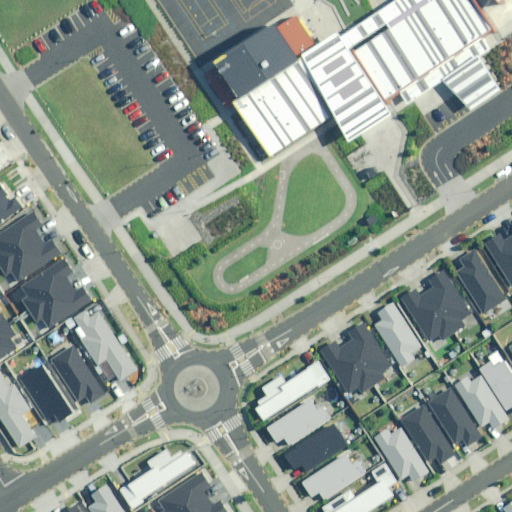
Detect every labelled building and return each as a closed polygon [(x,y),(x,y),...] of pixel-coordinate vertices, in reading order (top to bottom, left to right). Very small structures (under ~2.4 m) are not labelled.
[(321,38),(313,43),(293,14),(202,73),(224,106),(231,101),(234,106),(268,155),(332,113),(334,118),(347,140),(373,121),(388,111),(381,100),(397,90),(405,102),(441,79),(470,108),(499,87),(478,54),(488,47),(481,35),(491,27),(474,0),(425,0),(350,50),(335,29),(321,38)] [(12,199),(1,183),(0,183),(0,223),(23,207),(16,196),(12,199)] [(437,209),(427,191),(421,195),(431,212),(437,209)] [(40,226),(32,213),(0,233),(0,262),(39,237),(34,230),(40,226)] [(511,236),(505,242),(500,234),(486,243),(511,285),(511,236)] [(39,237),(0,262),(0,268),(4,275),(11,271),(18,281),(60,254),(51,240),(44,245),(39,237)] [(476,249),(461,259),(463,261),(459,263),(463,268),(457,272),(488,320),(511,305),(476,249)] [(72,273),(64,259),(21,287),(28,297),(22,300),(29,311),(71,284),(66,276),(72,273)] [(428,345),(437,339),(443,347),(473,328),(468,320),(476,315),(446,268),(429,278),(433,285),(420,293),(416,286),(399,297),(428,345)] [(71,284),(29,311),(36,321),(43,317),(49,328),(92,301),(83,287),(76,291),(71,284)] [(421,347),(393,303),(378,313),(382,320),(375,325),(401,366),(414,357),(411,353),(421,347)] [(86,310),(74,318),(80,327),(76,330),(98,363),(106,358),(120,380),(137,370),(99,312),(90,317),(86,310)] [(0,330),(8,325),(1,314),(0,314),(0,330)] [(364,396),(391,379),(387,373),(396,367),(366,318),(318,347),(350,397),(361,390),(364,396)] [(0,358),(21,344),(8,325),(0,330),(0,358)] [(74,346),(53,359),(79,400),(86,396),(90,402),(104,393),(74,346)] [(496,369),(491,362),(479,370),(501,400),(505,407),(511,402),(511,374),(504,363),(496,369)] [(330,380),(320,364),(288,385),(283,377),(266,388),(271,396),(258,405),(266,418),(304,393),(305,396),(330,380)] [(41,365),(21,378),(52,426),(72,413),(41,365)] [(0,418),(19,448),(37,437),(22,414),(29,410),(8,377),(5,379),(0,370),(0,418)] [(462,391),(481,419),(499,426),(508,420),(481,379),(472,385),(467,378),(457,384),(462,391)] [(482,435),(450,389),(430,403),(456,441),(464,436),(469,444),(482,435)] [(318,411),(312,401),(271,428),(285,448),(331,418),(323,407),(318,411)] [(453,452),(424,407),(404,420),(430,460),(439,453),(442,458),(453,452)] [(333,424),(285,455),(294,470),(303,464),(308,472),(348,446),(333,424)] [(428,471),(400,431),(391,437),(387,431),(377,438),(403,477),(413,470),(418,478),(428,471)] [(153,470),(121,491),(132,507),(196,464),(185,448),(171,458),(166,451),(148,462),(153,470)] [(349,466),(343,456),(304,482),(313,495),(318,492),(323,498),(363,472),(356,461),(349,466)] [(349,489),(323,507),(326,511),(373,511),(394,498),(387,487),(396,482),(385,466),(372,474),(378,482),(354,497),(349,489)] [(228,511),(219,498),(212,503),(203,491),(211,486),(201,470),(156,500),(163,509),(158,511),(228,511)] [(124,511),(105,483),(90,493),(95,501),(87,506),(91,511),(124,511)]
